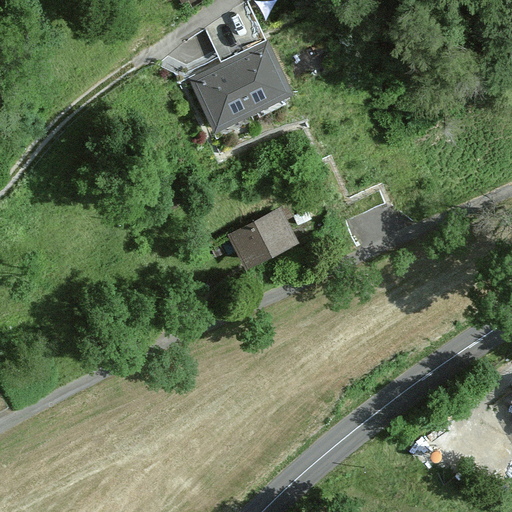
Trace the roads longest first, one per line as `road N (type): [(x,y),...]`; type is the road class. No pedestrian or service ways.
road 1 (residential): [(511,190),(0,426)]
road 2 (primary): [(511,317),(367,417),(262,511)]
road 3 (residential): [(0,161),(221,0)]
